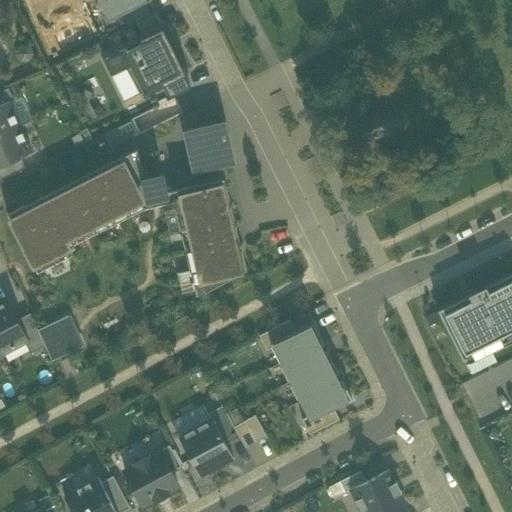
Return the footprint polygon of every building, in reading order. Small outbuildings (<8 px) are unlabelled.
[(97,0),(108,20),(122,13),(144,2),(149,0),(97,0)] [(144,2),(122,13),(129,26),(135,22),(150,15),(144,2)] [(141,33),(137,35),(139,39),(164,26),(154,13),(150,15),(135,22),(141,33)] [(129,43),(121,48),(145,94),(162,85),(184,74),(187,72),(164,26),(139,39),(129,43)] [(124,33),(129,43),(139,39),(137,35),(133,28),(124,33)] [(191,89),(184,74),(162,85),(169,99),(191,89)] [(9,88),(0,91),(0,104),(9,101),(14,99),(9,88)] [(0,135),(21,126),(9,101),(0,104),(0,135)] [(401,130),(400,130),(402,129),(404,127),(406,124),(407,121),(407,118),(405,114),(403,112),(400,110),(398,110),(395,110),(353,120),(354,126),(357,126),(360,135),(357,136),(358,142),(401,130)] [(224,122),(187,131),(185,131),(194,170),(215,166),(222,164),(233,161),(224,122)] [(21,126),(0,135),(0,166),(21,157),(32,152),(21,126)] [(147,196),(144,184),(143,179),(144,179),(136,148),(23,206),(26,212),(132,157),(142,197),(147,196)] [(21,157),(0,166),(0,178),(0,179),(26,168),(21,157)] [(132,157),(26,212),(23,206),(7,214),(37,272),(38,271),(72,254),(69,246),(144,208),(142,197),(132,157)] [(222,164),(215,166),(218,179),(220,185),(234,245),(240,244),(222,164)] [(147,196),(142,197),(144,208),(174,201),(173,196),(220,185),(218,179),(160,193),(147,196)] [(158,181),(144,184),(147,196),(160,193),(158,181)] [(174,201),(190,270),(195,290),(196,296),(246,269),(240,244),(234,245),(220,185),(173,196),(174,201)] [(183,294),(195,290),(190,270),(178,273),(183,294)] [(511,271),(437,309),(462,359),(511,334),(511,271)] [(5,300),(0,302),(0,353),(0,354),(26,341),(27,340),(16,320),(5,300)] [(37,329),(30,313),(16,320),(27,340),(26,341),(32,352),(45,345),(37,329)] [(52,361),(82,347),(67,316),(37,329),(45,345),(52,361)] [(267,350),(272,347),(270,343),(295,331),(289,320),(259,335),(267,350)] [(313,321),(295,331),(270,343),(272,347),(280,363),(284,361),(318,344),(323,341),(313,321)] [(466,366),(476,361),(493,352),(511,342),(511,334),(462,359),(466,366)] [(321,351),(326,348),(323,341),(318,344),(321,351)] [(318,344),(284,361),(280,363),(282,366),(280,366),(287,380),(288,379),(290,382),(293,380),(327,363),(333,360),(326,348),(321,351),(318,344)] [(497,361),(493,352),(476,361),(480,369),(497,361)] [(327,363),(293,380),(290,382),(291,384),(290,385),(297,398),(298,398),(299,401),(303,399),(337,382),(333,375),(339,372),(333,360),(327,363)] [(342,379),(339,372),(333,375),(337,382),(342,379)] [(337,382),(303,399),(299,401),(307,417),(309,420),(334,408),(352,399),(342,379),(337,382)] [(211,418),(208,413),(203,405),(173,421),(180,435),(211,418)] [(212,418),(226,444),(240,437),(234,426),(223,405),(208,413),(211,418),(212,418)] [(334,408),(309,420),(307,417),(302,419),(309,434),(339,419),(334,408)] [(255,415),(244,420),(256,442),(266,436),(255,415)] [(178,436),(200,476),(233,458),(226,444),(212,418),(211,418),(180,435),(178,436)] [(256,442),(244,420),(234,426),(240,437),(245,447),(256,442)] [(181,466),(170,445),(158,451),(159,453),(160,452),(170,472),(181,466)] [(148,456),(134,463),(135,465),(125,471),(143,504),(153,499),(154,501),(169,493),(167,491),(178,486),(170,472),(160,452),(159,453),(149,458),(148,456)] [(76,489),(96,478),(89,465),(69,475),(76,489)] [(339,481),(345,492),(350,489),(366,481),(360,470),(339,481)] [(394,482),(388,470),(366,481),(350,489),(361,511),(366,509),(367,511),(390,511),(405,505),(399,493),(401,491),(396,481),(394,482)] [(120,511),(130,507),(113,476),(101,482),(116,511),(120,511)] [(116,511),(101,482),(98,477),(96,478),(76,489),(64,495),(72,511),(116,511)] [(328,487),(334,497),(345,492),(339,481),(328,487)] [(59,511),(49,494),(39,500),(44,508),(45,511),(59,511)]
